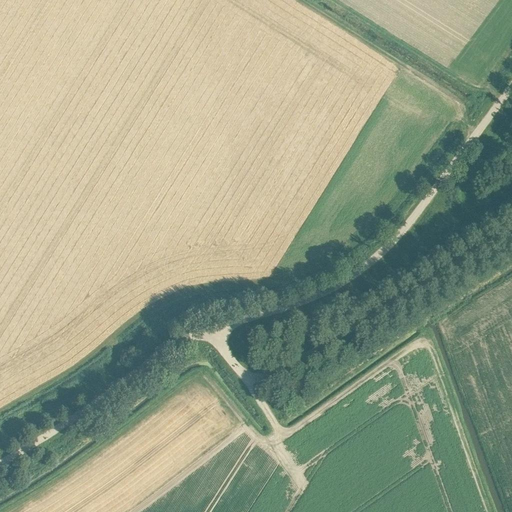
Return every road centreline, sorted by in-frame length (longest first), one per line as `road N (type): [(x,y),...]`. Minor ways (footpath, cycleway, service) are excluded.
road 1 (unclassified): [(208,332),(293,302),(383,248),(511,80)]
road 2 (unclassified): [(208,332),(243,371),(255,378),(270,373),(511,225)]
road 3 (unclassified): [(208,332),(154,358),(0,463)]
